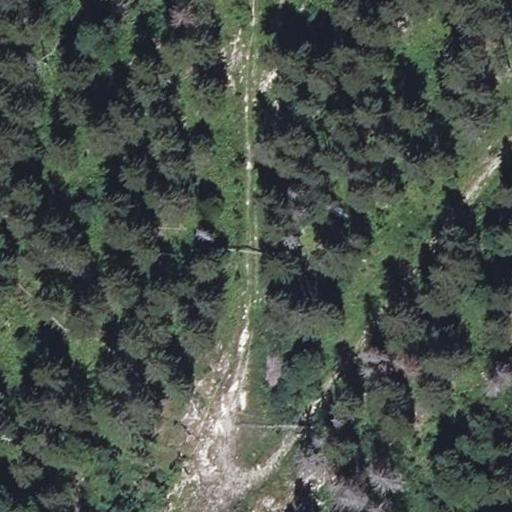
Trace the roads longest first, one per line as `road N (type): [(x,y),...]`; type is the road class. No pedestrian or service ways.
road 1 (track): [(222,511),(254,231),(250,0)]
road 2 (track): [(511,158),(233,511)]
